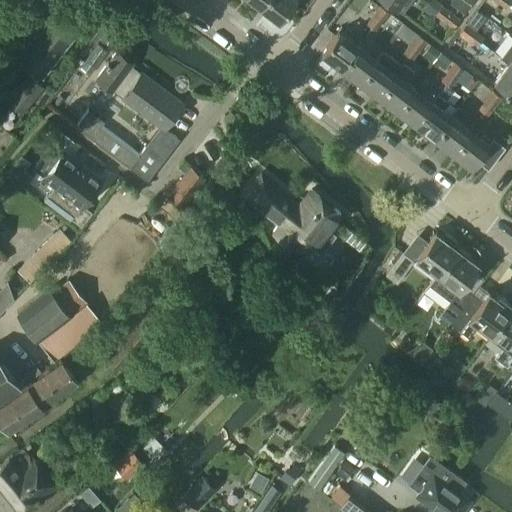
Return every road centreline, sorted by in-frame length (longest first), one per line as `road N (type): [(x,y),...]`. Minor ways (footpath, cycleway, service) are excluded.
road 1 (residential): [(471,211),(278,65)]
road 2 (unknown): [(145,194),(259,51)]
